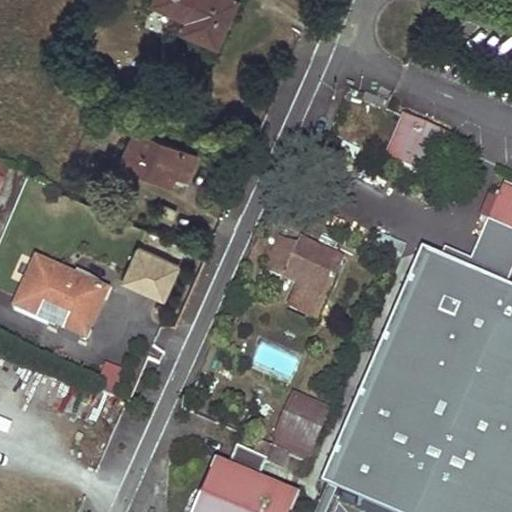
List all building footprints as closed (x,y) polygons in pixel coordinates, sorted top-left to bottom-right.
[(155,0),(154,3),(189,19),(184,30),(217,45),(236,0),(155,0)] [(121,112),(106,106),(90,141),(105,147),(121,112)] [(403,117),(399,125),(442,143),(446,135),(403,117)] [(442,143),(399,125),(385,159),(428,178),(442,143)] [(137,130),(123,162),(171,183),(175,174),(187,179),(197,156),(137,130)] [(0,182),(6,186),(13,170),(0,164),(0,182)] [(511,192),(501,188),(486,223),(511,234),(511,192)] [(324,298),(341,260),(298,241),(294,249),(278,242),(265,270),(295,285),(286,305),(315,318),(324,298)] [(137,247),(122,280),(164,297),(178,263),(137,247)] [(511,511),(511,292),(420,253),(319,486),(378,511),(511,511)] [(103,295),(34,264),(14,310),(50,326),(53,320),(85,335),(103,295)] [(50,326),(83,340),(85,335),(53,320),(50,326)] [(0,385),(76,410),(88,373),(21,351),(19,357),(0,351),(0,385)] [(93,388),(118,396),(126,370),(101,362),(93,388)] [(279,433),(313,447),(328,412),(294,398),(279,433)] [(306,462),(313,447),(279,433),(273,448),(306,462)] [(257,443),(252,456),(265,462),(282,470),(288,457),(257,443)] [(229,465),(258,478),(265,462),(252,456),(236,449),(229,465)] [(291,511),(296,501),(212,466),(193,511),(291,511)]
